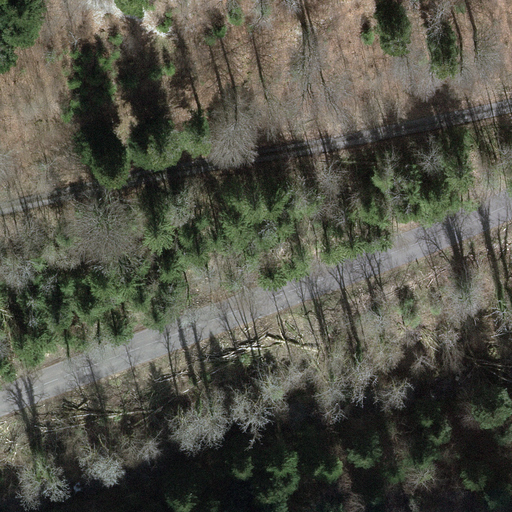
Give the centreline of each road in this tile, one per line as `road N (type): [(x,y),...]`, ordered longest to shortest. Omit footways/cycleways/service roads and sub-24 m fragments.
road 1 (secondary): [(511,199),(0,396)]
road 2 (track): [(511,97),(0,206)]
